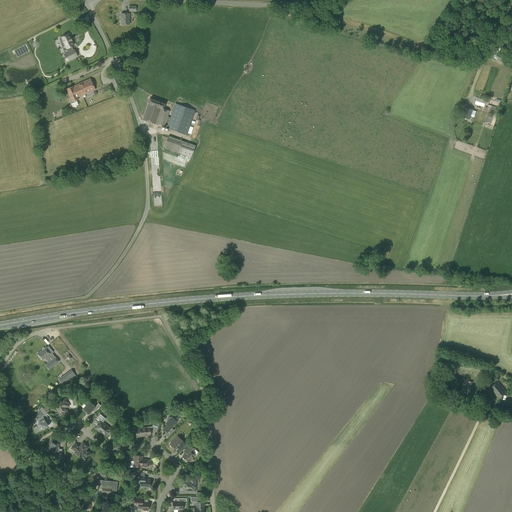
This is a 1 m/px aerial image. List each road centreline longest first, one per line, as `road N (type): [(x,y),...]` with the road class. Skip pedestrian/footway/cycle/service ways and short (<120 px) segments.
road 1 (primary): [(0,325),(282,294),(511,295)]
road 2 (unclassified): [(85,297),(121,258),(148,194),(133,105),(87,6)]
road 3 (residential): [(159,511),(178,470),(172,458),(150,444),(106,451),(74,423)]
road 4 (unclassified): [(179,0),(311,0)]
